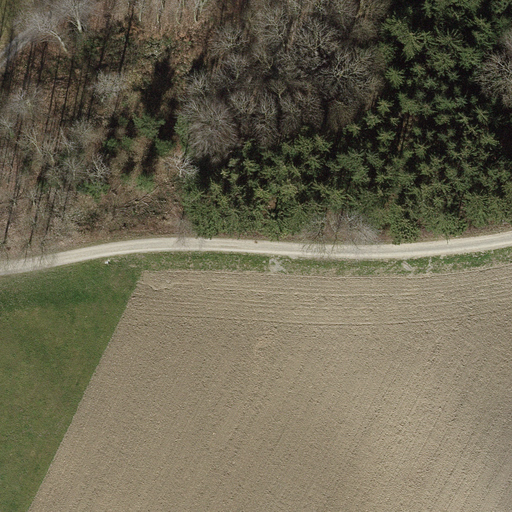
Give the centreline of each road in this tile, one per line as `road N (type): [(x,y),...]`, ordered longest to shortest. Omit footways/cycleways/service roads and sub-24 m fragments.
road 1 (track): [(511,237),(345,251),(133,244),(0,265)]
road 2 (track): [(99,0),(53,18),(0,66)]
